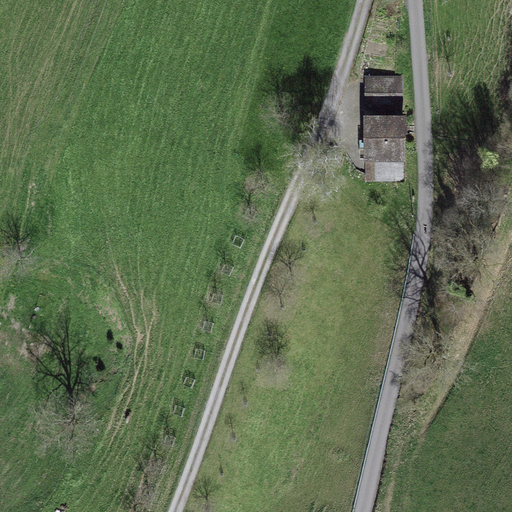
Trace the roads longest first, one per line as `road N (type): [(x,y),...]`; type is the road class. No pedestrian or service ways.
road 1 (track): [(372,0),(181,511)]
road 2 (unclassified): [(388,511),(450,296),(454,226),(431,0)]
